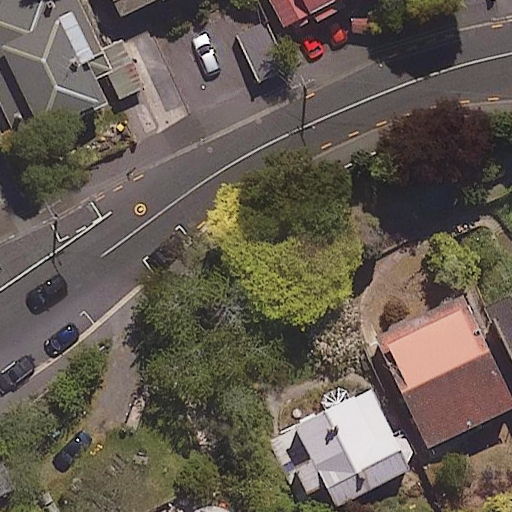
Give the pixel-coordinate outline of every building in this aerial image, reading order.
[(0,0),(0,86),(27,139),(107,97),(91,67),(100,63),(67,0),(50,0),(41,5),(38,0),(0,0)] [(117,0),(125,14),(154,0),(117,0)] [(273,0),(285,23),(310,11),(317,24),(347,9),(342,0),(273,0)] [(511,291),(492,301),(511,341),(511,291)] [(511,407),(511,395),(471,305),(388,343),(434,443),(511,407)] [(319,511),(413,466),(374,385),(270,436),(307,511),(319,511)] [(0,493),(16,486),(0,452),(0,493)] [(211,511),(205,498),(174,511),(240,511),(235,500),(211,511)]
